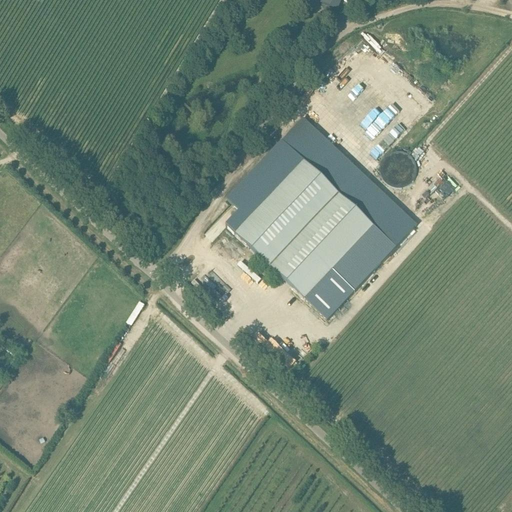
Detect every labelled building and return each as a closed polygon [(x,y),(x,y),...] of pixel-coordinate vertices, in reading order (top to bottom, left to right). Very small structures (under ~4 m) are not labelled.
[(235,237),(305,303),(374,229),(304,163),(235,237)] [(451,178),(397,233),(413,249),(467,193),(451,178)] [(384,276),(390,271),(386,266),(380,270),(384,276)] [(141,302),(129,324),(134,327),(146,305),(141,302)] [(333,337),(349,317),(338,308),(321,328),(333,337)] [(294,355),(288,360),(299,375),(305,371),(294,355)]
